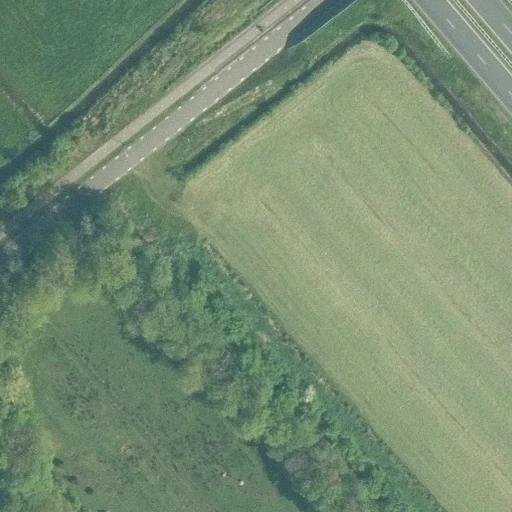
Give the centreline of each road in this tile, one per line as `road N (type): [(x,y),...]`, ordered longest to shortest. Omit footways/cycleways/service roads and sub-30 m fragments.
road 1 (unclassified): [(0,257),(328,0)]
road 2 (trunk): [(431,0),(511,94)]
